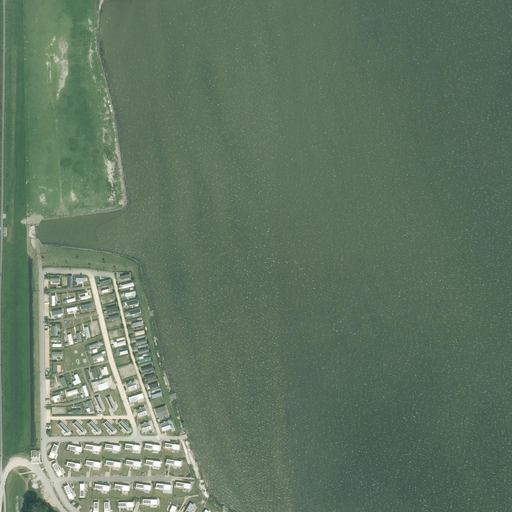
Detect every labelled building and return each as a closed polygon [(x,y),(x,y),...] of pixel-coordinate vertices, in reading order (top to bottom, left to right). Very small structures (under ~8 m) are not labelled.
[(110,377),(92,382),(94,391),(113,386),(110,377)] [(134,381),(126,383),(129,391),(137,388),(134,381)] [(165,406),(155,409),(158,418),(168,415),(165,406)] [(144,407),(136,410),(139,417),(147,414),(144,407)] [(168,421),(160,424),(163,431),(171,429),(168,421)] [(149,422),(140,425),(143,432),(151,429),(149,422)]
